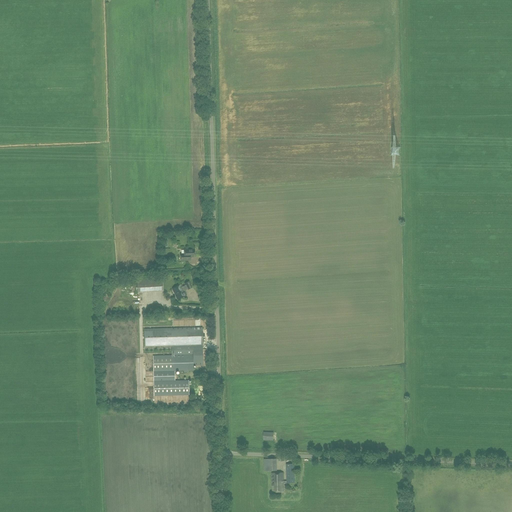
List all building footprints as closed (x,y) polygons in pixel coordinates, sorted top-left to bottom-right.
[(181,261),(190,260),(190,257),(195,257),(194,249),(184,250),(184,254),(181,254),(181,261)] [(137,278),(138,293),(163,291),(162,277),(137,278)] [(181,284),(175,287),(172,289),(178,299),(186,295),(184,291),(188,289),(192,287),(189,281),(185,283),(186,285),(182,287),(181,284)] [(172,350),(174,350),(174,346),(174,345),(203,345),(203,328),(144,329),(145,346),(172,346),(172,350)] [(203,365),(203,350),(203,345),(174,346),(174,350),(174,355),(193,355),(193,365),(203,365)] [(174,350),(172,350),(172,355),(153,356),(154,396),(189,395),(188,380),(175,381),(175,371),(193,370),(193,365),(193,355),(174,355),(174,350)] [(263,432),(263,440),(273,440),(273,433),(263,432)] [(264,459),(264,471),(275,471),(275,459),(264,459)] [(295,483),(294,464),(286,464),(287,481),(283,481),(283,473),(272,473),(272,492),(284,492),(283,483),(295,483)]
